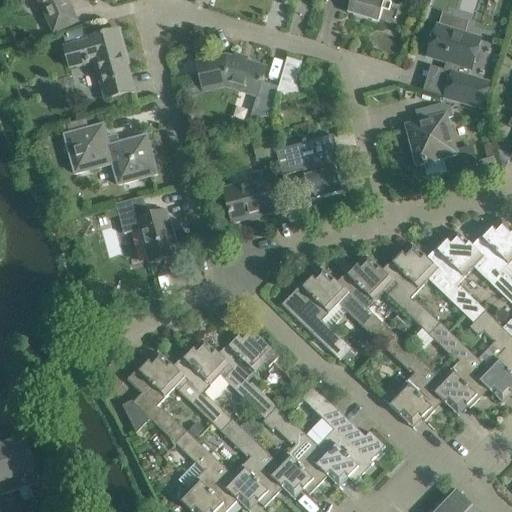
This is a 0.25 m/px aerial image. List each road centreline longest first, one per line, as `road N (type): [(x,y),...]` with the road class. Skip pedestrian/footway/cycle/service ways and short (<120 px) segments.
road 1 (residential): [(387,221),(346,61),(180,12),(146,22),(211,269),(229,287)]
road 2 (residential): [(431,466),(229,287)]
road 3 (residential): [(229,287),(252,265),(387,221)]
road 4 (residential): [(108,342),(213,302),(229,287)]
road 5 (residential): [(387,221),(511,198)]
